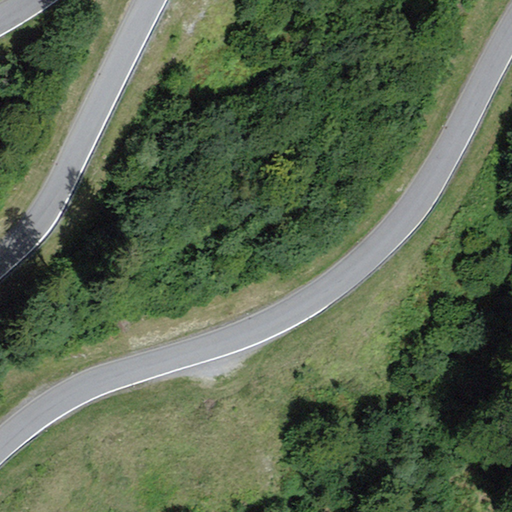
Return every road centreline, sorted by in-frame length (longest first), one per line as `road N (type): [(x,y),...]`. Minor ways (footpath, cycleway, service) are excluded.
road 1 (residential): [(0,447),(63,398),(233,341),(297,311),(357,268),(417,205),(511,39)]
road 2 (residential): [(153,0),(53,193),(0,260)]
